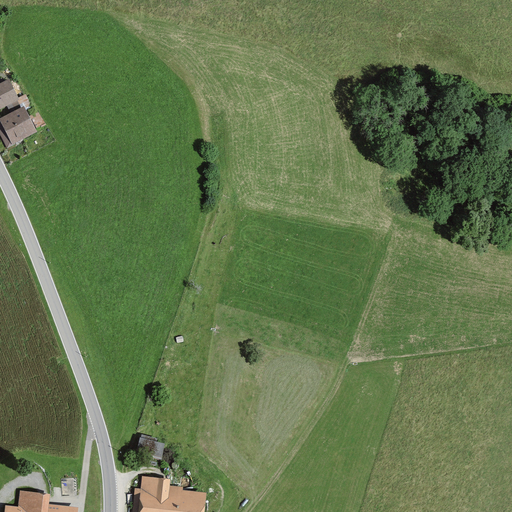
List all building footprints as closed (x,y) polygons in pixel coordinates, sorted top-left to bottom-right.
[(0,86),(0,106),(7,103),(12,113),(19,110),(15,104),(18,102),(8,82),(0,86)] [(12,140),(31,130),(22,113),(3,123),(5,127),(0,129),(0,133),(7,148),(14,144),(12,140)] [(155,440),(141,436),(137,453),(143,455),(144,453),(160,458),(164,446),(154,443),(155,440)] [(199,511),(201,494),(167,491),(168,482),(142,478),(138,511),(199,511)] [(19,508),(8,506),(7,511),(72,511),(58,510),(58,511),(54,511),(45,511),(47,497),(21,494),(19,508)]
